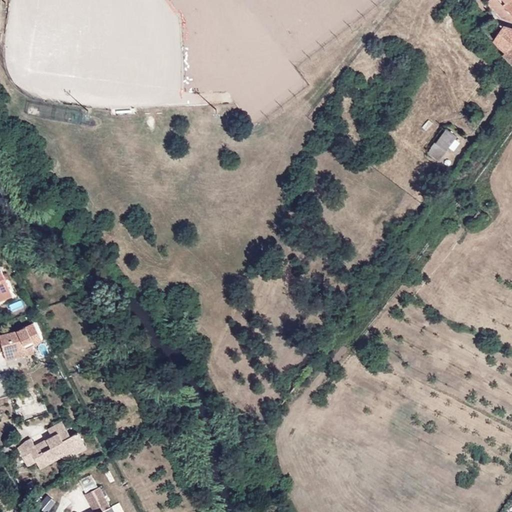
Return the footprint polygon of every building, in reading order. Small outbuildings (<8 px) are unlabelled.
[(488,0),(487,2),(492,6),(501,17),(511,21),(511,13),(503,4),(499,0),(488,0)] [(503,4),(511,13),(511,0),(506,0),(503,4)] [(482,25),(493,38),(502,25),(493,18),(491,19),(482,25)] [(511,28),(502,25),(493,38),(506,52),(503,54),(511,62),(511,28)] [(438,159),(456,135),(448,129),(429,153),(438,159)] [(480,228),(487,217),(479,211),(471,222),(480,228)] [(0,301),(13,296),(0,264),(0,301)] [(0,334),(5,355),(16,352),(26,349),(26,348),(41,340),(33,321),(20,327),(0,334)] [(52,436),(47,439),(50,446),(39,452),(35,445),(31,438),(26,440),(18,448),(26,462),(34,457),(36,462),(39,466),(61,454),(63,457),(65,460),(87,448),(78,431),(70,436),(62,421),(48,428),(52,436)] [(50,446),(47,439),(35,445),(39,452),(50,446)] [(41,469),(63,457),(61,454),(39,466),(41,469)] [(34,457),(26,462),(28,466),(36,462),(34,457)] [(104,511),(111,508),(99,486),(84,494),(93,511),(104,511)]
